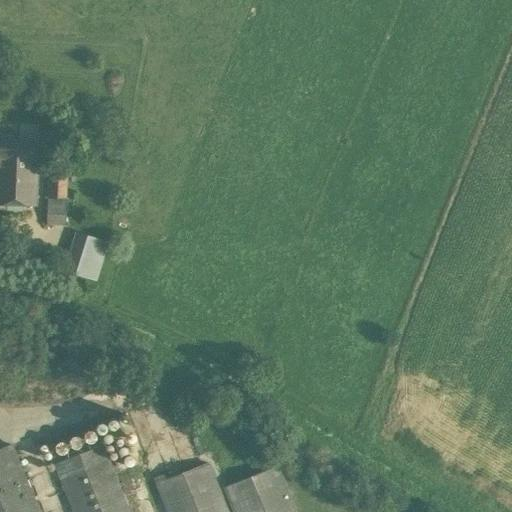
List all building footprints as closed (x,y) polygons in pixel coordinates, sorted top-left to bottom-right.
[(0,140),(0,204),(36,205),(37,159),(38,159),(38,142),(0,140)] [(75,165),(48,164),(46,226),(64,227),(67,176),(76,177),(75,165)] [(94,263),(92,233),(74,234),(76,274),(98,273),(97,263),(94,263)] [(191,416),(136,438),(154,483),(165,511),(227,511),(208,462),(191,416)] [(12,444),(0,448),(0,511),(71,511),(53,465),(52,465),(48,456),(39,433),(12,444)] [(78,454),(53,465),(71,511),(130,511),(112,465),(103,445),(78,454)] [(277,465),(223,487),(232,511),(295,511),(284,482),(277,465)]
